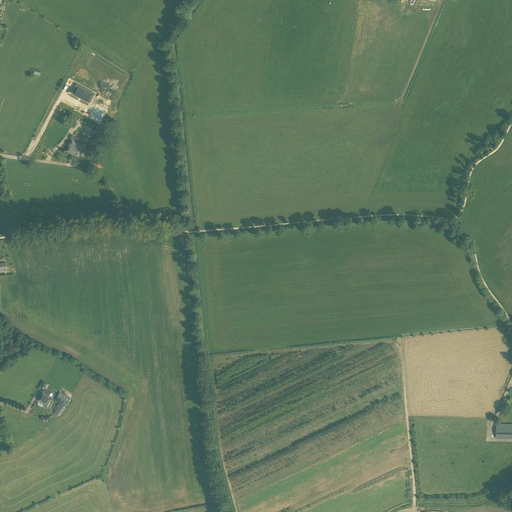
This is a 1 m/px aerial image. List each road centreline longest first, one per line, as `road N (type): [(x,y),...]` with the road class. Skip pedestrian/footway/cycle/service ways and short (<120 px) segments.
road 1 (track): [(203,358),(394,342),(415,511)]
road 2 (track): [(235,511),(210,357)]
